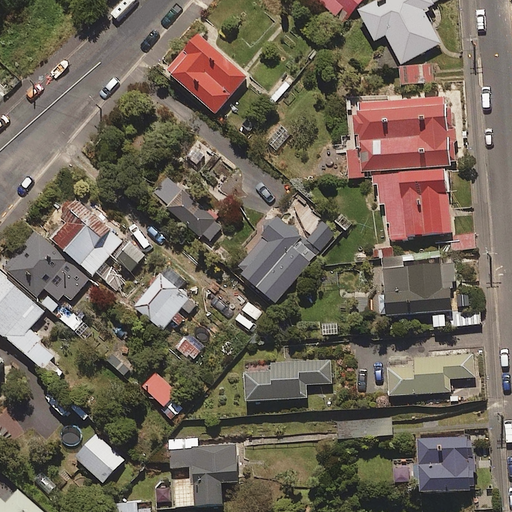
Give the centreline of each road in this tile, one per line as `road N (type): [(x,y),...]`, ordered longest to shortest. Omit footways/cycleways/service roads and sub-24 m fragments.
road 1 (residential): [(511,199),(497,0)]
road 2 (residential): [(22,129),(160,0)]
